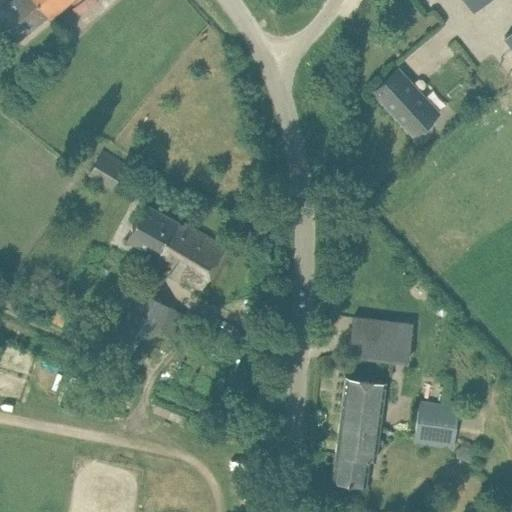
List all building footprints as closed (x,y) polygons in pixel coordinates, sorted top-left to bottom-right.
[(12,0),(0,10),(0,18),(18,40),(48,15),(50,18),(70,0),(12,0)] [(489,0),(463,0),(474,13),(489,0)] [(438,113),(397,68),(373,90),(414,135),(421,128),(424,132),(434,123),(431,119),(438,113)] [(87,174),(111,188),(124,166),(100,152),(87,174)] [(227,246),(210,236),(185,221),(184,224),(147,202),(126,239),(158,257),(156,263),(201,290),(227,246)] [(141,289),(121,324),(109,345),(129,356),(141,335),(162,347),(182,312),(141,289)] [(79,306),(70,321),(82,328),(90,313),(89,309),(87,306),(82,305),(79,306)] [(413,324),(373,319),(353,316),(348,352),(408,360),(413,324)] [(386,381),(365,378),(345,376),(335,453),(353,456),(354,446),(362,447),(364,430),(379,432),(386,381)] [(454,447),(459,407),(420,401),(414,441),(454,447)] [(375,459),(379,432),(364,430),(362,447),(354,446),(353,456),(335,453),(331,480),(366,485),(369,459),(375,459)]
